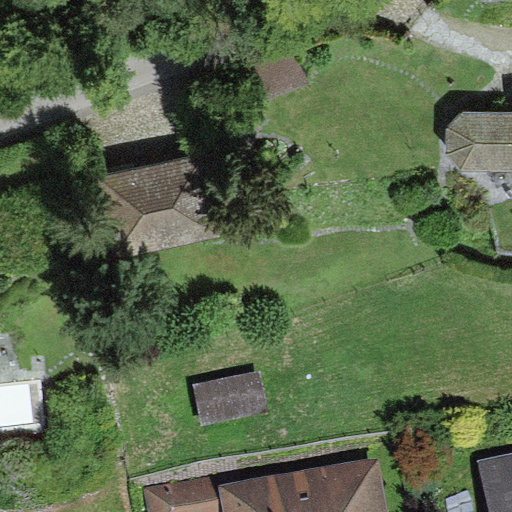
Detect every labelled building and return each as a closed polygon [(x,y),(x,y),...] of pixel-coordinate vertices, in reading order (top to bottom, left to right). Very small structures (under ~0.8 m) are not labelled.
[(511,104),(469,113),(487,209),(511,204),(511,104)] [(201,146),(103,166),(117,233),(215,213),(201,146)] [(255,370),(185,390),(195,424),(265,404),(255,370)] [(511,511),(511,458),(470,468),(479,511),(511,511)] [(381,511),(373,464),(200,494),(203,511),(381,511)]
